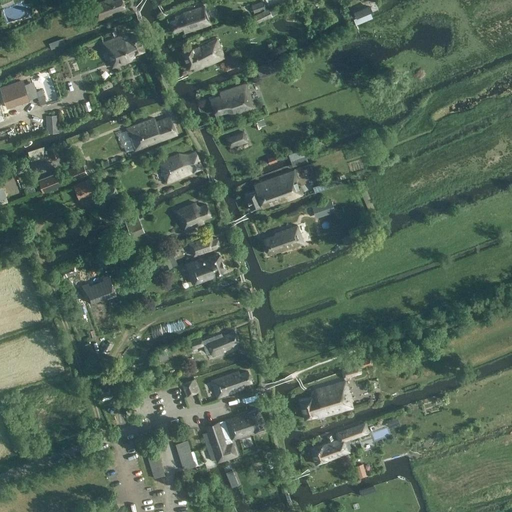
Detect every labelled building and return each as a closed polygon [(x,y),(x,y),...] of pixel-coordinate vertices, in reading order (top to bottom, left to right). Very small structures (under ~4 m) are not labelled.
[(124,7),(121,0),(113,0),(112,1),(111,0),(105,0),(92,5),(97,20),(107,16),(106,13),(124,7)] [(77,3),(70,6),(70,5),(63,8),(61,9),(63,12),(65,11),(66,14),(73,11),(80,9),(77,3)] [(212,23),(205,5),(182,13),(178,15),(174,17),(175,19),(169,21),(173,32),(182,29),(184,32),(212,23)] [(356,18),(372,12),(369,6),(354,13),(356,18)] [(262,12),(251,17),(254,24),(272,16),(268,9),(262,12)] [(370,16),(353,22),(355,28),(372,21),(370,16)] [(144,50),(138,35),(128,39),(127,36),(123,35),(102,42),(112,67),(131,60),(135,56),(134,54),(144,50)] [(224,58),(216,39),(193,49),(193,48),(182,52),(189,68),(192,66),(194,69),(204,65),(204,66),(224,58)] [(62,40),(48,45),(50,51),(64,46),(62,40)] [(286,69),(282,58),(255,68),(260,78),(286,69)] [(7,108),(29,101),(22,81),(0,88),(7,108)] [(233,114),(254,107),(245,84),(220,93),(221,95),(210,99),(215,114),(227,111),(233,114)] [(176,134),(170,116),(155,121),(153,116),(149,118),(126,127),(134,150),(176,134)] [(45,118),(45,135),(58,135),(57,117),(45,118)] [(246,141),(243,132),(233,136),(227,139),(230,147),(236,144),(237,145),(246,141)] [(48,148),(52,159),(59,156),(56,146),(48,148)] [(34,151),(36,161),(45,158),(42,149),(34,151)] [(202,167),(195,152),(188,155),(178,154),(158,163),(166,181),(167,180),(168,181),(202,167)] [(292,167),(307,161),(305,156),(290,161),(292,167)] [(62,170),(62,171),(50,175),(49,175),(38,179),(41,189),(55,184),(56,186),(66,182),(87,174),(82,162),(62,170)] [(302,194),(294,170),(262,181),(253,185),(255,190),(245,194),(251,209),(261,206),(262,207),(286,198),(286,199),(302,194)] [(34,185),(30,174),(24,176),(27,187),(34,185)] [(340,176),(312,186),(314,193),(329,187),(342,182),(340,176)] [(72,185),(78,199),(95,193),(88,179),(72,185)] [(118,193),(114,183),(100,189),(104,199),(118,193)] [(330,199),(312,206),(316,218),(334,211),(330,199)] [(210,215),(206,204),(197,208),(195,202),(175,210),(184,230),(203,222),(202,219),(210,215)] [(87,221),(87,223),(100,218),(99,217),(100,216),(98,210),(88,213),(90,220),(87,221)] [(129,233),(131,237),(141,233),(144,232),(137,215),(133,217),(124,221),(129,233)] [(87,223),(89,227),(101,223),(100,218),(87,223)] [(86,229),(85,226),(83,219),(68,225),(72,234),(86,229)] [(303,243),(297,225),(274,233),(275,235),(263,239),(268,253),(280,249),(280,251),(303,243)] [(343,239),(345,243),(358,237),(356,233),(343,239)] [(200,253),(205,251),(220,246),(216,238),(212,239),(210,236),(196,241),(189,244),(193,255),(200,253)] [(184,263),(192,283),(225,270),(218,251),(184,263)] [(161,280),(158,270),(148,273),(151,282),(161,280)] [(111,278),(114,288),(124,285),(121,275),(111,278)] [(199,316),(201,322),(216,318),(214,312),(199,316)] [(238,342),(234,331),(222,336),(221,332),(206,338),(212,355),(234,347),(233,344),(238,342)] [(191,350),(203,345),(200,336),(188,340),(191,350)] [(358,361),(360,368),(372,365),(370,357),(358,361)] [(343,377),(360,373),(358,366),(342,371),(343,377)] [(251,381),(248,371),(239,374),(238,371),(211,380),(217,398),(244,388),(243,384),(251,381)] [(193,380),(182,384),(187,396),(198,391),(193,380)] [(352,407),(345,380),(316,389),(310,393),(312,397),(299,400),(304,418),(316,415),(317,418),(352,407)] [(109,391),(99,393),(101,403),(111,401),(109,391)] [(254,431),(265,427),(258,408),(247,412),(248,412),(205,426),(207,431),(202,433),(205,443),(213,440),(211,434),(221,431),(223,436),(229,434),(231,438),(254,431)] [(345,441),(368,432),(365,423),(335,433),(338,439),(311,449),(316,464),(349,452),(345,441)] [(213,440),(205,443),(211,460),(219,458),(220,460),(236,455),(231,438),(229,434),(223,436),(221,431),(211,434),(213,440)] [(175,444),(177,449),(189,445),(187,440),(175,444)] [(177,449),(178,454),(190,451),(189,445),(177,449)] [(147,458),(158,455),(156,450),(145,453),(147,458)] [(178,454),(180,459),(192,456),(190,451),(178,454)] [(180,459),(182,465),(193,461),(192,456),(180,459)] [(182,465),(183,470),(195,466),(193,461),(182,465)] [(365,475),(362,465),(354,468),(357,478),(365,475)] [(153,478),(164,475),(162,470),(152,473),(153,478)]
